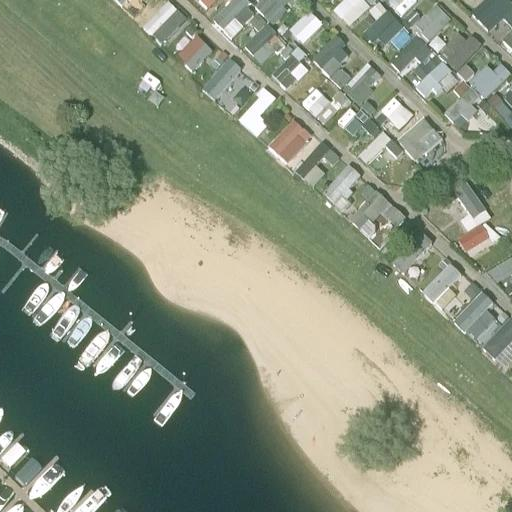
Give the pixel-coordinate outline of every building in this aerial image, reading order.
[(111,0),(129,21),(145,7),(138,0),(111,0)] [(189,0),(206,10),(212,0),(189,0)] [(226,40),(252,14),(238,0),(225,0),(206,20),(226,40)] [(282,11),(291,0),(255,0),(249,8),(270,26),(282,11)] [(346,28),(367,8),(360,0),(340,0),(329,11),(346,28)] [(411,0),(385,0),(384,1),(398,16),(414,2),(411,0)] [(484,33),(499,18),(509,28),(511,24),(511,9),(502,0),(481,0),(466,15),(484,33)] [(157,47),(182,20),(162,2),(137,29),(157,47)] [(366,13),(374,24),(364,31),(377,49),(388,41),(394,50),(405,42),(379,4),(366,13)] [(409,26),(423,42),(447,23),(433,6),(409,26)] [(298,46),(319,28),(305,12),(284,31),(298,46)] [(261,42),(269,35),(261,27),(239,48),(257,66),(271,52),(261,42)] [(511,28),(498,37),(508,54),(511,51),(511,28)] [(475,49),(455,32),(434,57),(453,74),(475,49)] [(188,73),(208,51),(191,36),(171,57),(188,73)] [(308,60),(324,78),(348,56),(332,38),(308,60)] [(219,54),(196,91),(209,99),(221,80),(230,85),(241,68),(219,54)] [(356,104),(379,78),(363,63),(340,90),(356,104)] [(438,64),(410,88),(419,99),(448,75),(438,64)] [(495,66),(490,73),(479,66),(464,87),(484,101),(504,72),(495,66)] [(338,69),(328,79),(337,88),(347,79),(338,69)] [(511,109),(511,80),(498,92),(511,109)] [(475,112),(469,106),(477,99),(467,89),(439,116),(454,132),(475,112)] [(250,140),(263,127),(254,118),(271,101),(261,91),(231,121),(250,140)] [(377,112),(393,126),(409,108),(393,94),(377,112)] [(360,109),(352,114),(367,137),(376,132),(360,109)] [(334,122),(348,136),(359,125),(346,111),(334,122)] [(419,118),(384,148),(393,158),(401,152),(412,164),(439,141),(419,118)] [(289,119),(262,148),(281,166),(308,137),(289,119)] [(364,166),(388,141),(378,131),(354,157),(364,166)] [(343,166),(315,195),(334,213),(350,196),(343,190),(355,177),(343,166)] [(307,189),(319,176),(309,167),(297,180),(307,189)] [(465,216),(456,222),(465,234),(489,217),(465,185),(450,196),(465,216)] [(367,191),(342,222),(365,240),(372,231),(365,225),(374,215),(390,228),(399,216),(367,191)] [(462,259),(496,242),(486,223),(453,240),(462,259)] [(511,229),(501,237),(511,254),(511,229)] [(390,266),(411,285),(421,273),(411,265),(430,243),(419,233),(390,266)] [(440,309),(457,272),(437,263),(420,300),(440,309)] [(490,320),(482,312),(490,303),(477,291),(449,322),(470,342),(490,320)] [(511,357),(506,351),(511,345),(511,324),(508,320),(478,349),(500,371),(511,358),(511,357)]
